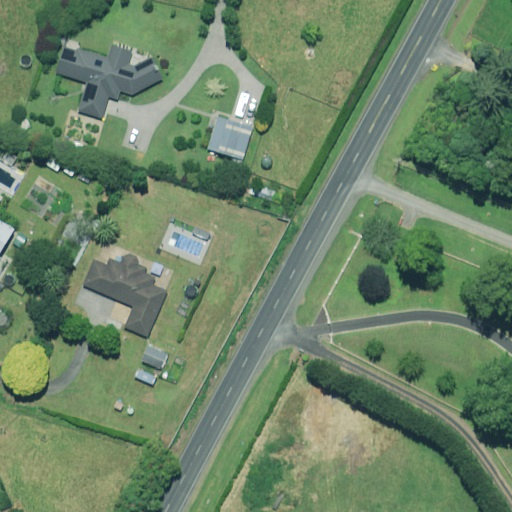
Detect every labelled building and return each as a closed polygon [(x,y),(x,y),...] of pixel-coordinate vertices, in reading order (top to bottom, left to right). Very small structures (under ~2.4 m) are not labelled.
[(158,84),(154,77),(163,73),(155,58),(152,60),(149,54),(137,50),(136,53),(114,46),(110,60),(80,50),(82,44),(69,40),(58,74),(89,84),(80,113),(104,120),(111,98),(120,101),(123,93),(134,96),(158,84)] [(255,129),(221,118),(210,150),(244,161),(255,129)] [(0,258),(17,231),(0,220),(0,258)] [(121,264),(99,255),(86,288),(137,308),(129,329),(152,338),(174,281),(147,271),(151,261),(125,252),(121,264)] [(3,313),(0,318),(0,327),(6,331),(13,318),(3,313)] [(148,350),(138,344),(133,353),(142,359),(148,350)] [(171,355),(151,348),(144,365),(165,373),(171,355)]
